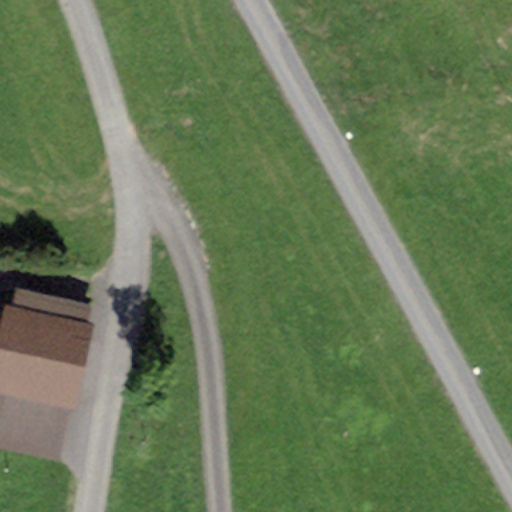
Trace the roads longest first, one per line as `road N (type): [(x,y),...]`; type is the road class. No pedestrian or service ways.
road 1 (residential): [(511,475),(254,0)]
road 2 (unclassified): [(73,0),(111,86),(129,185),(131,258),(95,511)]
